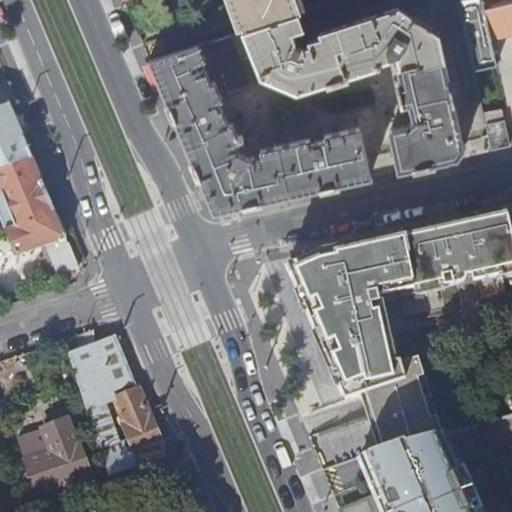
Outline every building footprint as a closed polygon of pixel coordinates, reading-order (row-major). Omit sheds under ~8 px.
[(231,0),(237,16),(282,0),(231,0)] [(295,0),(282,0),(237,16),(243,28),(299,10),(295,0)] [(330,0),(317,4),(320,10),(350,0),(330,0)] [(511,0),(460,0),(469,39),(474,65),(497,60),(491,34),(493,34),(511,29),(511,0)] [(410,98),(414,114),(407,119),(403,119),(394,122),(391,125),(391,127),(400,165),(449,155),(458,153),(464,142),(439,28),(399,1),(320,26),(321,31),(310,34),(309,36),(310,38),(309,39),(306,40),(297,35),(294,27),(303,24),(304,22),(299,10),(243,28),(262,72),(297,87),(375,61),(375,58),(386,55),(388,52),(397,49),(400,61),(399,62),(402,77),(399,78),(399,79),(399,81),(399,83),(402,98),(403,99),(405,99),(406,99),(407,99),(409,98),(410,98)] [(213,37),(233,83),(251,76),(233,31),(213,37)] [(150,59),(214,209),(236,204),(371,172),(360,122),(325,130),(326,133),(311,137),(309,133),(262,144),(263,148),(249,151),(241,146),(237,137),(241,135),(234,118),(230,119),(220,95),(223,94),(216,76),(213,77),(203,56),(207,54),(202,41),(150,59)] [(484,108),(492,146),(511,141),(502,104),(484,108)] [(0,170),(32,159),(10,106),(0,109),(0,170)] [(0,214),(16,257),(46,247),(59,276),(80,268),(70,245),(67,241),(66,237),(64,235),(32,159),(0,170),(0,214)] [(475,276),(511,268),(511,217),(509,203),(491,207),(460,214),(433,220),(385,230),(320,244),(321,246),(290,259),(346,394),(405,374),(400,357),(403,356),(402,354),(398,355),(382,295),(380,289),(399,286),(400,291),(462,279),(463,278),(464,278),(465,277),(466,276),(467,276),(467,275),(467,274),(468,272),(468,271),(467,268),(473,267),(475,276)] [(0,277),(31,277),(31,264),(0,263),(0,277)] [(115,400),(140,390),(117,335),(92,347),(115,400)] [(109,477),(169,457),(140,390),(115,400),(126,425),(125,426),(131,439),(120,443),(89,348),(69,354),(109,477)] [(366,387),(386,444),(442,429),(443,428),(438,412),(432,414),(420,374),(426,372),(420,351),(400,357),(405,374),(366,387)] [(74,488),(92,482),(90,477),(93,476),(79,443),(77,443),(68,419),(43,430),(44,433),(18,440),(33,486),(21,490),(26,503),(74,488)] [(385,491),(394,511),(393,511),(476,511),(475,508),(481,505),(465,466),(459,469),(442,429),(386,444),(368,450),(385,491)] [(323,432),(318,450),(345,457),(350,439),(323,432)] [(92,482),(74,488),(88,496),(173,467),(169,457),(109,477),(92,482)] [(385,491),(342,506),(344,511),(350,511),(375,502),(378,511),(393,511),(394,511),(385,491)] [(378,511),(375,502),(350,511),(378,511)]
